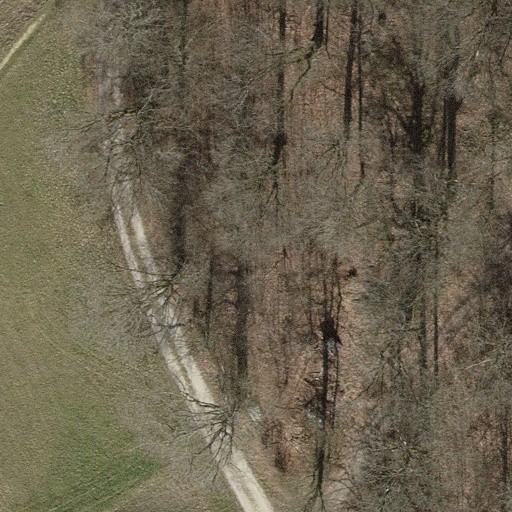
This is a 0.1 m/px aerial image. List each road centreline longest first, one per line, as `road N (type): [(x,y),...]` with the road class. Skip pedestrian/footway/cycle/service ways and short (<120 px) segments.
road 1 (track): [(135,0),(107,185),(118,267),(258,511)]
road 2 (track): [(511,219),(308,511)]
